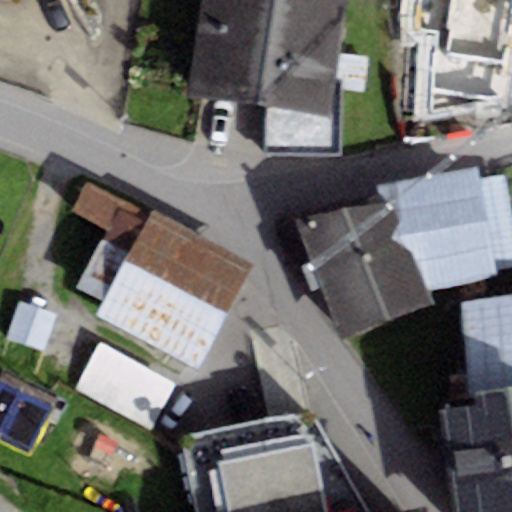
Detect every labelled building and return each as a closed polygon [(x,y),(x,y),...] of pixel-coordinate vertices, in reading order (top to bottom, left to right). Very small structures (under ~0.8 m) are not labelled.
[(344,0),(204,0),(189,94),(327,115),(344,0)] [(462,0),(415,0),(410,40),(431,43),(425,78),(499,90),(511,7),(462,0)] [(297,219),(344,345),(435,303),(428,292),(501,280),(498,270),(511,269),(511,221),(505,175),(480,181),(479,167),(376,186),(380,207),(297,219)] [(136,240),(149,212),(87,183),(74,211),(109,228),(136,240)] [(249,266),(149,212),(136,240),(105,304),(98,319),(197,373),(249,266)] [(136,240),(109,228),(77,289),(105,304),(136,240)] [(511,299),(460,304),(474,393),(511,388),(511,299)] [(43,354),(56,313),(18,302),(5,342),(43,354)] [(176,387),(98,345),(73,392),(151,434),(176,387)] [(456,511),(511,511),(511,388),(474,393),(476,409),(444,413),(456,511)] [(428,511),(427,506),(405,511),(368,511),(309,414),(186,437),(199,511),(428,511)]
